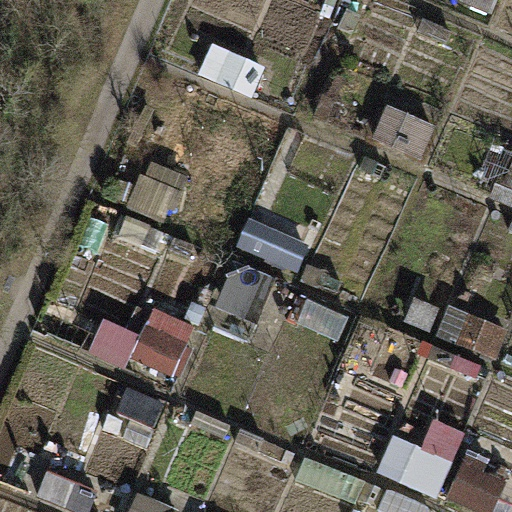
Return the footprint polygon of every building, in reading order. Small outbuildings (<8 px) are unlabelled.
[(306,268),(314,240),(255,223),(246,251),(306,268)] [(312,304),(299,347),(289,344),(269,408),(315,422),(348,315),(312,304)] [(414,384),(426,349),(399,340),(387,375),(414,384)] [(402,439),(385,476),(444,502),(460,465),(402,439)] [(511,475),(474,457),(453,501),(474,511),(501,511),(511,491),(511,475)] [(134,511),(172,511),(138,501),(134,511)]
